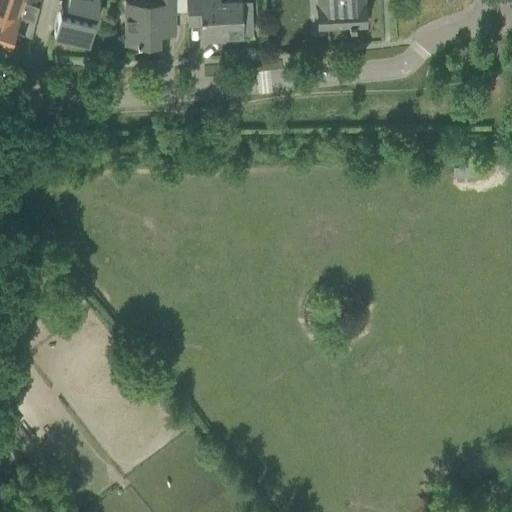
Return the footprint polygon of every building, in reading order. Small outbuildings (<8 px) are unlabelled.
[(3,7),(0,5),(0,43),(7,46),(12,32),(16,21),(19,12),(17,11),(18,8),(25,10),(28,0),(3,0),(3,2),(5,2),(3,7)] [(60,3),(58,13),(53,33),(64,35),(64,38),(76,41),(76,38),(88,41),(97,0),(66,0),(65,5),(60,3)] [(125,1),(125,42),(157,42),(157,11),(172,11),(172,32),(173,32),(173,0),(155,0),(156,1),(125,1)] [(185,0),(186,25),(188,24),(187,10),(199,9),(199,19),(200,19),(201,24),(201,41),(222,40),(222,38),(242,37),(242,33),(252,33),(251,0),(241,0),(240,0),(185,0)] [(363,0),(316,0),(318,27),(365,25),(363,0)]
